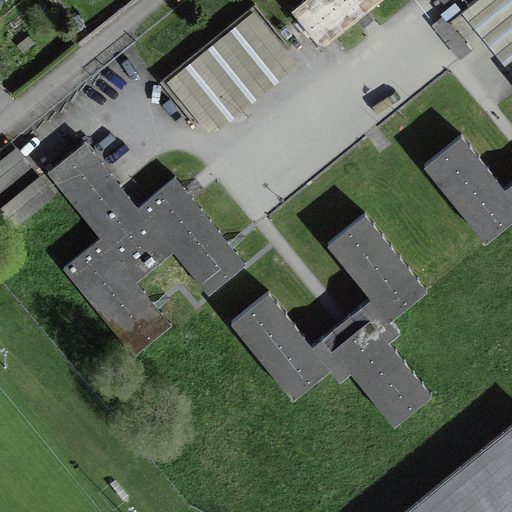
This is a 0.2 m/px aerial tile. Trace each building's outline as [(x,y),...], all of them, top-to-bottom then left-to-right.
[(323,53),(388,0),(308,0),(291,14),(323,53)] [(511,0),(487,0),(466,18),(511,72),(511,0)] [(469,48),(442,16),(432,24),(460,56),(469,48)] [(215,138),(299,73),(256,18),(172,83),(215,138)] [(463,140),(428,169),(488,242),(511,222),(511,186),(506,191),(463,140)] [(145,212),(91,144),(48,178),(102,244),(66,273),(138,363),(176,332),(139,286),(176,256),(212,300),(249,271),(180,184),(145,212)] [(16,149),(0,161),(0,191),(31,167),(16,149)] [(38,178),(0,207),(0,233),(1,236),(53,196),(38,178)] [(268,296),(227,329),(294,410),(344,370),(394,431),(434,399),(378,329),(422,294),(365,224),(331,251),(372,301),(343,324),(311,349),(268,296)] [(511,511),(511,425),(406,511),(511,511)]
